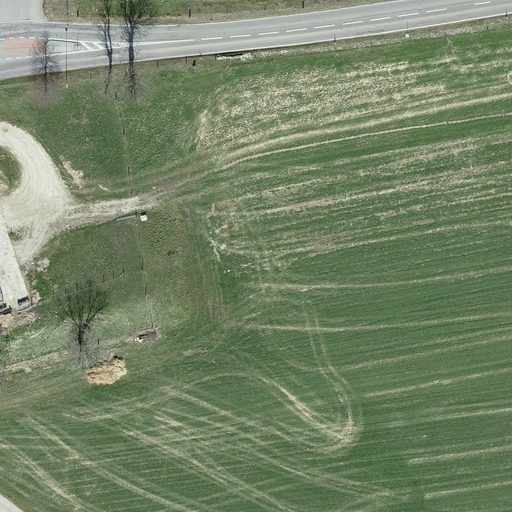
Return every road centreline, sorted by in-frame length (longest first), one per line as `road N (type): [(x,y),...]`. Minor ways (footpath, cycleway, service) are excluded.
road 1 (primary): [(483,0),(208,37)]
road 2 (primary): [(208,37),(8,67)]
road 3 (primary): [(208,37),(6,29)]
